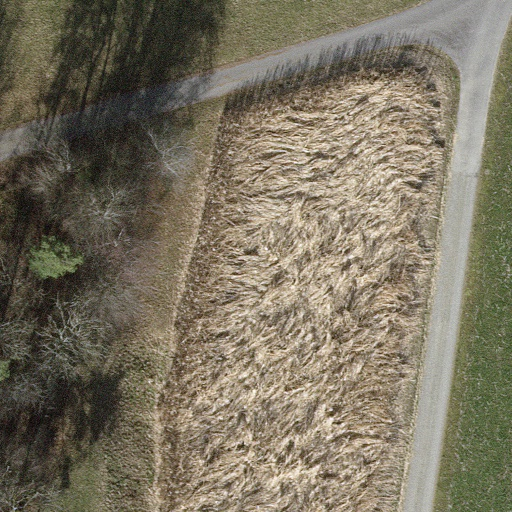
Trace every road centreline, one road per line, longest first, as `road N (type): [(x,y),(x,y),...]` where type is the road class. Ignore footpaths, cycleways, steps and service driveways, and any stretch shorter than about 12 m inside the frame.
road 1 (track): [(491,21),(205,94),(0,161)]
road 2 (track): [(491,21),(420,511)]
